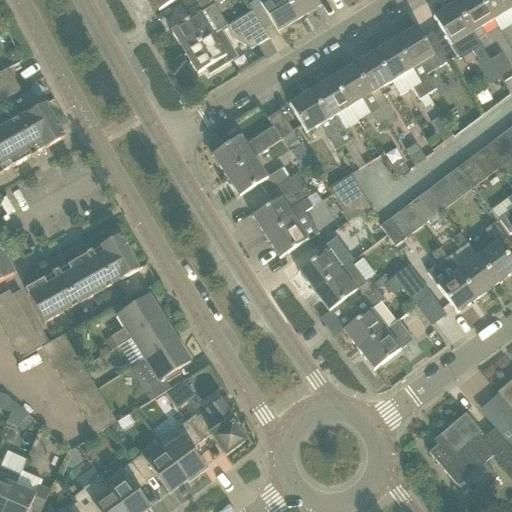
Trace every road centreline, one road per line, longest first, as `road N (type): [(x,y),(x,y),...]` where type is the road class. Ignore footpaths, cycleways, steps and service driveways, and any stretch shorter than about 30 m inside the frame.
road 1 (residential): [(121,186),(282,446)]
road 2 (residential): [(331,405),(168,155)]
road 3 (residential): [(168,155),(405,0)]
road 4 (residential): [(12,0),(121,186)]
road 5 (residential): [(168,155),(82,0)]
road 6 (residential): [(375,427),(511,324)]
